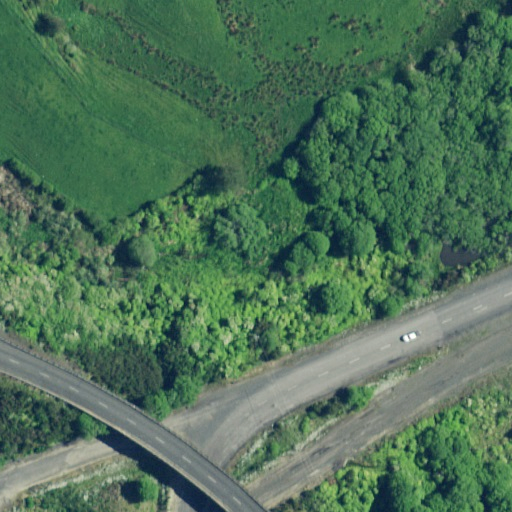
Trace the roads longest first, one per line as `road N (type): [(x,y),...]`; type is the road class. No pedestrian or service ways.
road 1 (tertiary): [(189,511),(206,461),(245,408),(511,285)]
road 2 (unclassified): [(0,356),(150,437),(247,511)]
